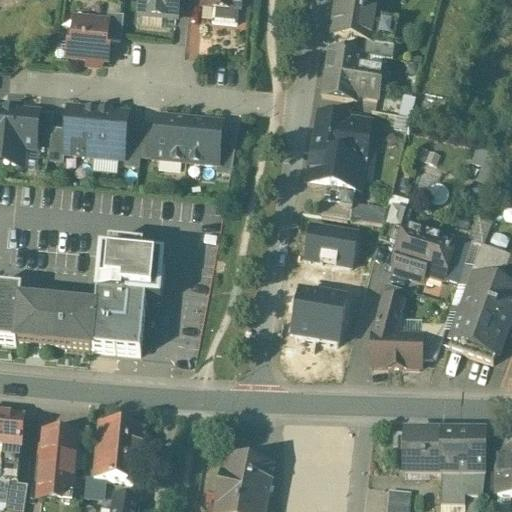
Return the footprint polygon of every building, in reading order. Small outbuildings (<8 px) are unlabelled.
[(141,0),(139,17),(176,20),(177,0),(141,0)] [(202,0),(202,6),(213,7),(238,10),(240,10),(240,0),(202,0)] [(378,3),(360,0),(337,0),(331,38),(372,45),(378,3)] [(238,10),(213,7),(212,15),(212,23),(237,25),(238,10)] [(124,17),(107,15),(107,24),(111,24),(109,42),(121,43),(124,17)] [(107,24),(74,20),(72,37),(69,37),(67,60),(107,64),(109,42),(111,24),(107,24)] [(364,56),(329,50),(321,98),(356,104),(357,99),(362,69),(364,56)] [(382,72),(362,69),(357,99),(377,103),(382,72)] [(415,99),(407,97),(403,115),(410,117),(415,99)] [(39,114),(0,110),(0,167),(22,170),(24,153),(27,150),(35,151),(37,135),(39,115),(39,114)] [(98,113),(68,110),(64,152),(64,156),(94,159),(98,113)] [(128,116),(98,113),(94,159),(124,161),(125,153),(127,132),(128,116)] [(53,117),(39,115),(37,135),(51,136),(52,131),(53,117)] [(348,121),(318,116),(312,153),(341,158),(340,162),(344,163),(364,166),(371,125),(348,121)] [(190,122),(158,119),(157,126),(155,148),(154,161),(186,164),(190,122)] [(222,125),(190,122),(186,164),(216,167),(218,167),(221,133),(222,125)] [(157,126),(143,125),(142,133),(141,147),(155,148),(157,126)] [(66,132),(52,131),(51,136),(50,151),(64,152),(66,132)] [(142,133),(127,132),(125,153),(140,155),(141,147),(142,133)] [(237,135),(221,133),(218,167),(216,167),(216,176),(231,177),(237,135)] [(155,148),(141,147),(140,155),(140,160),(154,161),(155,148)] [(64,152),(50,151),(49,161),(63,162),(64,156),(64,152)] [(492,184),(497,154),(478,151),(473,181),(492,184)] [(140,155),(125,153),(124,161),(123,167),(139,169),(140,160),(140,155)] [(341,158),(312,153),(307,185),(326,189),(353,194),(355,181),(342,179),(344,163),(340,162),(341,158)] [(353,194),(326,189),(321,219),(348,223),(353,194)] [(410,216),(388,209),(381,235),(401,241),(406,227),(407,227),(410,216)] [(407,227),(406,227),(401,241),(393,267),(443,282),(455,242),(407,227)] [(357,237),(311,229),(305,264),(351,272),(357,237)] [(107,245),(107,254),(141,257),(142,249),(107,245)] [(510,260),(471,246),(451,311),(463,315),(475,280),(501,289),(510,260)] [(94,299),(96,299),(94,313),(21,305),(20,305),(16,346),(140,358),(145,304),(160,305),(164,259),(141,257),(107,254),(99,253),(94,299)] [(511,292),(501,289),(475,280),(463,315),(449,352),(493,367),(503,338),(511,313),(511,292)] [(22,292),(0,289),(0,345),(16,347),(16,346),(20,305),(21,305),(21,304),(22,292)] [(323,298),(301,294),(293,340),(315,344),(323,298)] [(346,302),(323,298),(315,344),(338,348),(346,302)] [(405,304),(383,299),(372,339),(371,370),(421,372),(421,362),(422,340),(421,340),(396,339),(405,304)] [(445,328),(421,328),(421,340),(422,340),(421,362),(435,363),(446,329),(445,328)] [(24,419),(0,416),(0,450),(2,451),(1,465),(20,467),(24,419)] [(145,432),(99,427),(94,483),(110,484),(139,487),(145,432)] [(441,437),(403,436),(403,478),(441,478),(441,437)] [(76,440),(44,437),(38,501),(71,504),(76,440)] [(486,437),(441,437),(441,478),(485,479),(485,478),(486,437)] [(511,441),(497,442),(497,478),(497,481),(498,481),(497,498),(497,501),(511,501),(511,441)] [(235,463),(226,462),(216,511),(264,511),(273,471),(235,463)] [(1,465),(0,465),(0,469),(0,484),(18,487),(20,467),(1,465)] [(293,511),(301,476),(273,471),(264,511),(293,511)] [(485,479),(441,478),(441,508),(464,509),(465,499),(482,500),(482,498),(485,479)] [(497,478),(485,478),(485,479),(482,498),(483,498),(497,498),(498,481),(497,481),(497,478)] [(94,483),(85,482),(83,509),(102,511),(103,501),(108,501),(110,484),(94,483)] [(23,511),(26,495),(8,492),(5,511),(23,511)] [(408,511),(410,494),(388,493),(386,511),(408,511)] [(113,503),(111,511),(134,511),(136,507),(113,503)]
